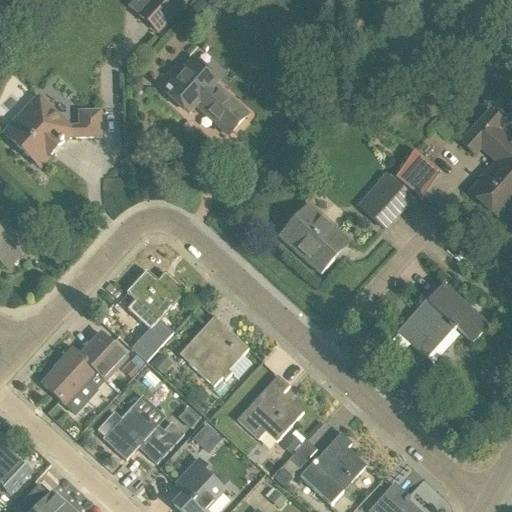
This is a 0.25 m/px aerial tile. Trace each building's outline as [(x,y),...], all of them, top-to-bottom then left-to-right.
[(186,0),(135,0),(128,8),(160,37),(190,3),(186,0)] [(247,116),(215,87),(218,84),(192,61),(164,92),(190,114),(201,103),(220,120),(216,125),(229,137),(247,116)] [(139,96),(143,90),(142,83),(136,78),(128,88),(133,92),(129,98),(137,104),(142,98),(139,96)] [(68,139),(102,138),(102,112),(79,113),(79,127),(68,128),(39,100),(5,136),(40,169),(68,139)] [(511,207),(511,161),(511,114),(499,103),(462,144),(475,156),(481,149),(497,164),(470,194),(500,221),(511,207)] [(422,201),(442,174),(415,154),(395,181),(422,201)] [(416,201),(386,175),(358,208),(388,234),(416,201)] [(348,242),(311,206),(280,239),(322,277),(333,265),(330,261),(348,242)] [(18,221),(28,231),(34,231),(38,226),(38,220),(28,211),(21,211),(17,215),(18,221)] [(0,261),(9,269),(23,254),(0,232),(0,261)] [(187,294),(174,283),(172,286),(163,278),(159,283),(148,273),(127,295),(136,303),(128,311),(130,313),(151,333),(187,294)] [(444,287),(393,343),(394,343),(401,336),(424,357),(451,328),(455,332),(457,331),(473,346),(489,328),(444,287)] [(103,323),(115,334),(131,316),(119,305),(103,323)] [(215,320),(194,342),(203,351),(189,366),(214,389),(223,380),(225,382),(232,375),(229,372),(249,352),(215,320)] [(130,361),(101,336),(94,344),(81,358),(75,352),(44,386),(72,412),(77,417),(98,393),(88,383),(96,375),(104,383),(107,385),(130,361)] [(144,354),(145,355),(151,361),(157,354),(150,348),(144,354)] [(169,364),(159,354),(148,366),(159,375),(169,364)] [(140,372),(131,363),(123,371),(132,380),(140,372)] [(138,381),(154,391),(162,380),(146,369),(138,381)] [(290,402),(283,396),(290,389),(278,378),(238,423),(270,453),(279,443),(304,415),(290,402)] [(185,436),(172,425),(165,433),(158,427),(155,431),(148,425),(154,417),(141,405),(134,412),(132,410),(122,421),(115,415),(98,433),(105,440),(103,441),(127,463),(139,450),(147,457),(157,466),(168,455),(185,436)] [(201,421),(189,409),(179,420),(192,432),(201,421)] [(195,441),(201,447),(207,441),(215,448),(221,442),(207,429),(195,441)] [(292,456),(295,453),(302,445),(293,436),(292,435),(281,447),(292,456)] [(367,468),(366,467),(365,468),(347,452),(353,446),(341,435),(300,479),(332,508),(344,495),(343,494),(367,468)] [(318,453),(307,443),(283,469),(293,478),(318,453)] [(0,489),(1,488),(9,495),(30,473),(0,445),(0,489)] [(207,476),(211,472),(199,461),(183,479),(192,487),(174,506),(180,511),(208,511),(226,494),(207,476)] [(294,480),(283,471),(275,480),(285,490),(294,480)] [(17,511),(18,511),(72,511),(52,493),(49,496),(39,487),(17,511)] [(286,501),(273,490),(266,498),(278,510),(286,501)] [(417,511),(408,503),(411,500),(408,498),(406,501),(394,491),(374,511),(417,511)]
